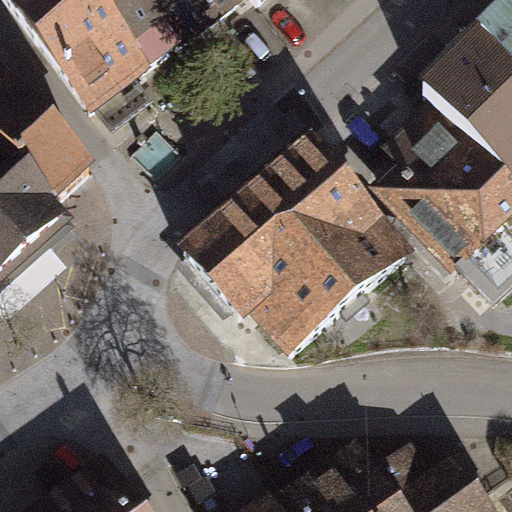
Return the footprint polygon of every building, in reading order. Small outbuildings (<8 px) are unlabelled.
[(8,0),(109,134),(149,105),(94,38),(111,23),(94,0),(8,0)] [(139,0),(94,0),(111,23),(94,38),(149,105),(196,70),(139,0)] [(250,0),(139,0),(196,70),(263,15),(250,0)] [(250,0),(263,15),(280,0),(250,0)] [(511,10),(419,101),(431,110),(484,159),(511,187),(511,10)] [(106,189),(1,69),(0,69),(0,147),(67,223),(106,189)] [(386,155),(407,175),(438,205),(484,159),(431,110),(386,155)] [(0,312),(80,241),(67,223),(0,147),(0,312)] [(409,260),(315,152),(187,262),(238,320),(252,308),(264,322),(262,324),(293,360),(409,260)] [(511,187),(484,159),(438,205),(407,175),(384,197),(457,272),(511,220),(511,187)] [(511,295),(511,220),(457,272),(496,311),(511,295)] [(330,480),(350,511),(491,511),(463,468),(427,492),(408,463),(365,491),(350,467),(330,480)] [(137,511),(115,478),(63,511),(137,511)] [(350,511),(330,480),(289,506),(292,511),(350,511)]
